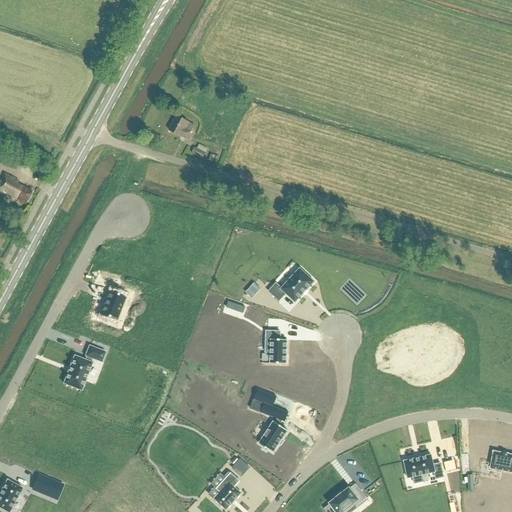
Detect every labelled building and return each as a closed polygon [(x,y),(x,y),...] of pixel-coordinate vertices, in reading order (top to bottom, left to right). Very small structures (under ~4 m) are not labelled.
[(176,117),(168,132),(180,137),(186,140),(194,126),(176,117)] [(194,148),(191,153),(202,159),(207,150),(199,145),(196,149),(194,148)] [(219,157),(210,154),(209,161),(217,163),(219,157)] [(4,174),(0,180),(0,191),(25,205),(32,192),(16,184),(18,181),(4,174)] [(190,241),(194,228),(180,224),(176,236),(169,234),(162,258),(179,263),(186,240),(190,241)] [(276,284),(269,292),(279,301),(286,294),(295,302),(314,282),(300,269),(281,289),(276,284)] [(109,291),(100,314),(116,321),(125,298),(124,297),(125,294),(144,301),(148,291),(128,283),(125,290),(119,287),(116,294),(109,291)] [(266,332),(265,353),(270,353),(270,364),(286,364),(287,340),(280,340),(280,332),(266,332)] [(85,360),(74,356),(63,384),(81,391),(92,363),(90,363),(92,359),(101,363),(105,352),(89,346),(85,356),(86,357),(85,360)] [(258,390),(254,399),(264,403),(261,413),(277,419),(274,422),(273,422),(259,444),(273,453),(287,431),(279,425),(282,421),(285,422),(289,413),(273,407),(277,397),(258,390)] [(45,415),(41,426),(35,423),(26,444),(45,452),(51,437),(56,439),(63,422),(45,415)] [(511,457),(485,453),(481,480),(511,485),(511,457)] [(431,455),(403,461),(407,479),(413,477),(414,484),(423,482),(422,475),(434,472),(436,479),(443,477),(440,463),(433,465),(431,455)] [(220,492),(214,499),(226,510),(241,493),(234,487),(239,482),(231,473),(216,489),(220,492)] [(38,475),(32,490),(56,500),(62,485),(38,475)] [(6,480),(0,491),(0,508),(6,511),(9,511),(22,489),(6,480)] [(332,507),(325,511),(343,511),(357,501),(359,504),(367,498),(358,486),(351,491),(349,488),(329,503),(332,507)]
